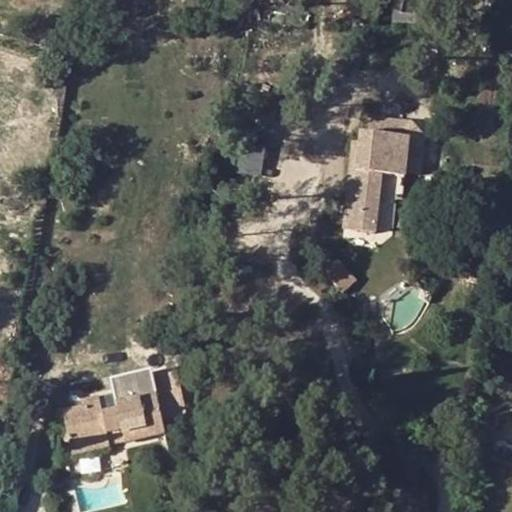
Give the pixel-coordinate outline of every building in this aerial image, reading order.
[(356,219),(351,219),(350,231),(355,231),(355,233),(379,236),(385,177),(411,180),(415,141),(365,136),(356,219)] [(341,293),(356,281),(339,261),(324,273),(341,293)] [(159,408),(156,396),(115,405),(117,412),(102,415),(99,399),(82,402),(83,409),(64,413),(73,454),(109,446),(107,434),(121,432),(123,443),(165,434),(164,430),(178,428),(173,405),(159,408)] [(106,406),(104,398),(99,399),(102,415),(117,412),(115,405),(106,406)] [(107,434),(109,446),(123,443),(121,432),(107,434)] [(182,445),(173,446),(175,456),(184,454),(182,445)]
